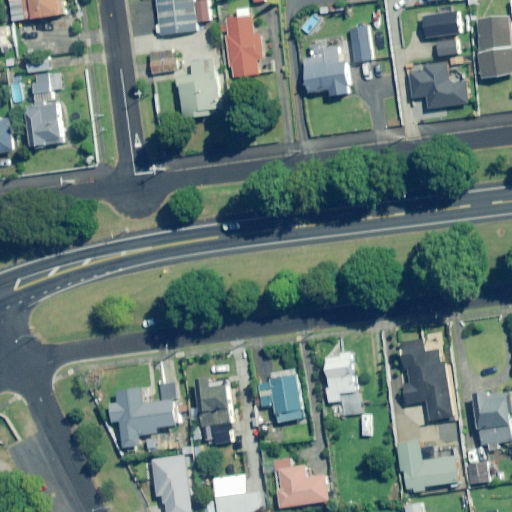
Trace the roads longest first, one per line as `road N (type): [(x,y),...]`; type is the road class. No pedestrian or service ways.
road 1 (trunk): [(511,199),(218,237),(92,263),(0,293)]
road 2 (residential): [(24,368),(61,353),(511,294)]
road 3 (residential): [(511,134),(135,186)]
road 4 (residential): [(110,0),(135,186)]
road 5 (residential): [(24,368),(95,511)]
road 6 (residential): [(135,186),(0,204)]
